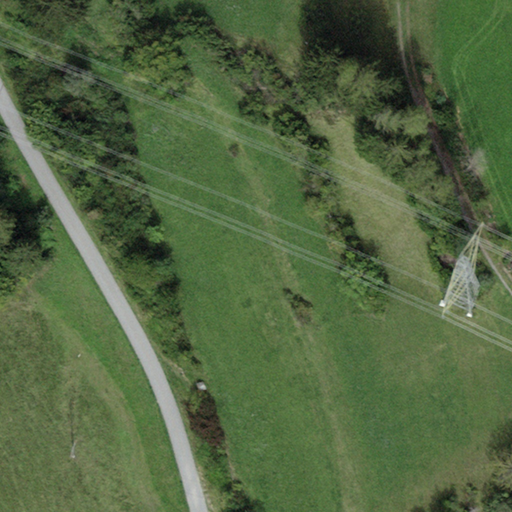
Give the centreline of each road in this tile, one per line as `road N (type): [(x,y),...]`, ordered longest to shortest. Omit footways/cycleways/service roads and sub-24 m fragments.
road 1 (residential): [(196,511),(158,378),(0,91)]
road 2 (track): [(398,0),(421,111),(511,289)]
